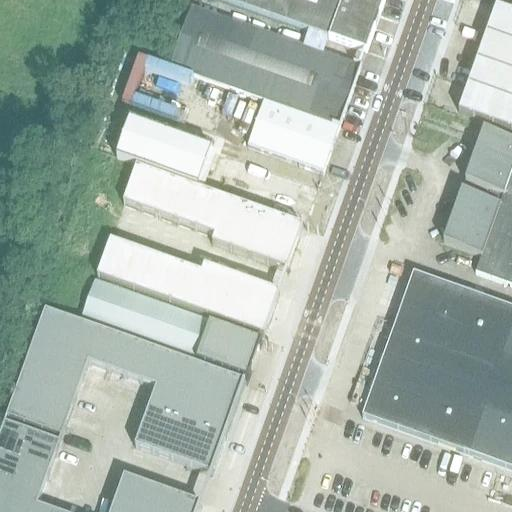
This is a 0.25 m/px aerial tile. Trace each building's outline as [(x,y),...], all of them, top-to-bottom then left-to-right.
[(215,0),(367,54),(386,0),(215,0)] [(266,103),(341,130),(362,69),(192,9),(171,69),(266,103)] [(487,36),(511,44),(511,15),(496,10),(487,36)] [(511,74),(511,44),(487,36),(477,62),(511,74)] [(511,103),(511,74),(477,62),(468,88),(511,103)] [(152,129),(209,148),(228,90),(171,71),(152,129)] [(511,103),(468,88),(459,113),(459,115),(511,133),(511,103)] [(325,174),(341,130),(266,103),(250,147),(325,174)] [(130,123),(116,161),(198,190),(212,152),(130,123)] [(511,141),(483,131),(464,184),(489,193),(486,202),(461,193),(443,245),(481,258),(475,275),(511,287),(511,141)] [(134,170),(121,206),(215,239),(213,247),(289,273),(304,230),(134,170)] [(108,243),(95,279),(265,339),(281,296),(205,269),(202,276),(108,243)] [(511,311),(413,276),(362,420),(511,472),(511,311)] [(248,382),(262,344),(95,285),(81,323),(248,382)] [(45,314),(7,422),(62,442),(89,367),(156,391),(135,450),(212,478),(245,386),(45,314)] [(45,511),(38,509),(60,447),(5,427),(0,440),(0,511),(200,511),(202,508),(124,480),(112,511),(45,511)]
